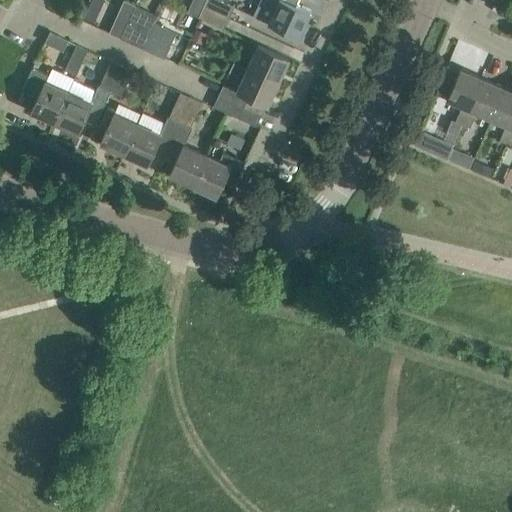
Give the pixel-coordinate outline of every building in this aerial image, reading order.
[(90,0),(83,16),(93,20),(102,0),(90,0)] [(137,5),(126,0),(123,0),(109,31),(122,37),(129,21),(137,5)] [(199,16),(204,6),(206,0),(192,0),(187,11),(199,16)] [(206,0),(204,6),(229,18),(234,6),(221,0),(206,0)] [(295,4),(297,0),(260,0),(254,15),(299,36),(310,11),(295,4)] [(204,6),(199,16),(224,28),(229,18),(204,6)] [(122,37),(145,48),(156,22),(143,16),(139,25),(129,21),(122,37)] [(145,48),(165,57),(176,31),(156,22),(145,48)] [(259,43),(248,68),(278,82),(289,58),(271,49),(259,43)] [(65,69),(76,74),(88,49),(76,44),(65,69)] [(69,90),(55,121),(78,132),(84,118),(96,123),(111,90),(122,65),(111,60),(100,85),(91,101),(69,90)] [(225,84),(219,96),(261,116),(266,104),(268,105),(278,82),(248,68),(233,61),(228,71),(243,79),(238,90),(225,84)] [(132,70),(122,65),(111,90),(121,94),(132,70)] [(31,110),(55,121),(69,90),(47,80),(49,74),(32,67),(22,89),(38,96),(31,110)] [(456,120),(462,123),(482,77),(460,67),(447,98),(463,105),(456,120)] [(477,111),(491,117),(504,86),(482,77),(462,123),(470,127),(477,111)] [(511,89),(504,86),(491,117),(507,124),(500,139),(507,142),(511,130),(511,89)] [(154,149),(165,154),(192,96),(181,91),(169,116),(168,115),(160,132),(137,122),(123,153),(147,164),(154,149)] [(170,174),(192,184),(206,153),(185,143),(192,127),(191,126),(202,101),(192,96),(165,154),(176,159),(170,174)] [(261,116),(219,96),(215,106),(256,125),(261,116)] [(100,142),(123,153),(137,122),(136,121),(140,112),(118,102),(114,112),(107,108),(99,125),(107,128),(100,142)] [(434,134),(428,149),(447,157),(454,142),(434,134)] [(206,153),(192,184),(217,195),(224,179),(235,184),(245,161),(223,151),(219,159),(206,153)] [(475,158),(471,168),(492,177),(496,167),(475,158)]
